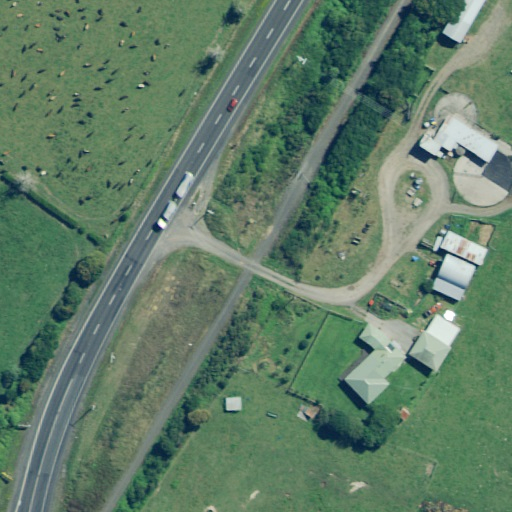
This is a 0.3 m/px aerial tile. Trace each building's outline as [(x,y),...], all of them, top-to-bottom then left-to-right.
[(484,0),(461,0),(443,33),(460,43),(484,0)] [(498,146),(449,115),(437,134),(428,128),(418,144),(436,155),(442,145),(460,156),(465,147),(489,161),(498,146)] [(487,250),(448,232),(441,246),(480,265),(487,250)] [(475,268),(447,256),(432,288),(460,301),(475,268)] [(384,378),(408,355),(374,321),(360,334),(376,351),(346,380),(369,403),(389,383),(384,378)] [(451,348),(425,331),(410,354),(436,371),(451,348)] [(241,410),(240,398),(227,398),(227,410),(241,410)]
